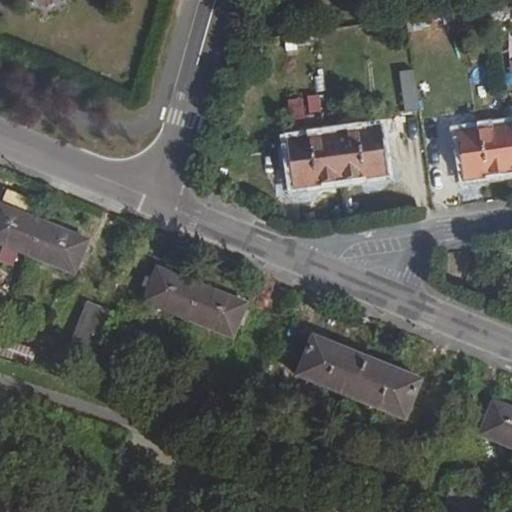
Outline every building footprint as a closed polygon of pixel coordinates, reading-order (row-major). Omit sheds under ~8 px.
[(313,95),(286,98),(288,120),(316,117),(313,95)] [(464,178),(511,173),(504,124),(458,131),(464,178)] [(383,137),(336,143),(342,192),(389,185),(383,137)] [(342,192),(336,143),(290,150),(297,198),(342,192)] [(0,243),(29,255),(42,221),(0,204),(0,243)] [(42,221),(29,255),(73,273),(88,240),(42,221)] [(144,301),(190,320),(203,287),(157,268),(144,301)] [(203,287),(190,320),(232,337),(245,304),(203,287)] [(73,341),(86,346),(101,309),(88,304),(73,341)] [(101,309),(86,346),(100,352),(114,315),(101,309)] [(297,375),(352,398),(367,359),(312,336),(297,375)] [(367,359),(352,398),(405,419),(421,381),(367,359)] [(478,434),(511,448),(511,409),(492,402),(478,434)]
